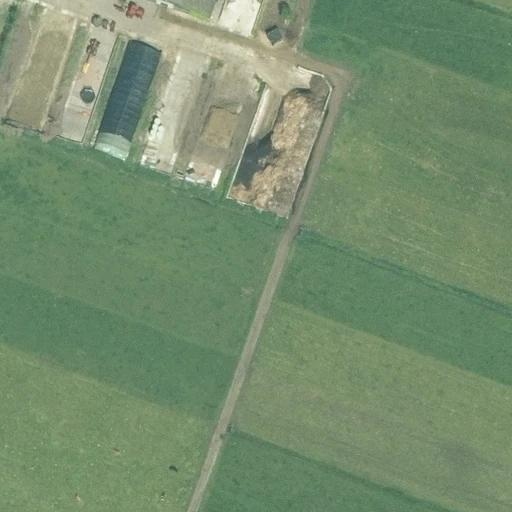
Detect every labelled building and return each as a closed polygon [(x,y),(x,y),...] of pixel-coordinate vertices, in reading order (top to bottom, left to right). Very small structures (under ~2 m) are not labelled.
[(138,0),(208,23),(216,0),(138,0)] [(66,104),(89,112),(101,78),(78,70),(66,104)] [(107,122),(134,131),(143,103),(116,94),(107,122)] [(192,102),(162,94),(141,170),(171,178),(192,102)] [(35,119),(30,134),(40,137),(45,122),(35,119)] [(94,157),(122,165),(129,142),(101,133),(94,157)]
